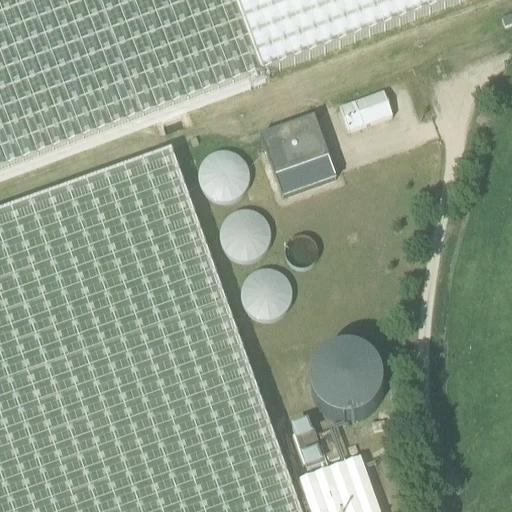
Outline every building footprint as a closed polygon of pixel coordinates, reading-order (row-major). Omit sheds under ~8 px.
[(0,0),(0,175),(471,0),(0,0)] [(383,97),(339,113),(347,136),(391,120),(383,97)] [(314,122),(259,141),(274,183),(281,201),(335,182),(329,164),(314,122)] [(295,511),(168,155),(0,215),(0,511),(295,511)] [(241,202),(243,158),(202,156),(200,200),(241,202)] [(252,225),(233,237),(243,252),(262,240),(252,225)] [(379,362),(317,345),(299,409),(361,426),(379,362)] [(324,466),(310,425),(291,432),(304,472),(324,466)] [(339,460),(330,434),(319,438),(328,464),(339,460)] [(377,511),(359,462),(297,485),(307,511),(377,511)]
